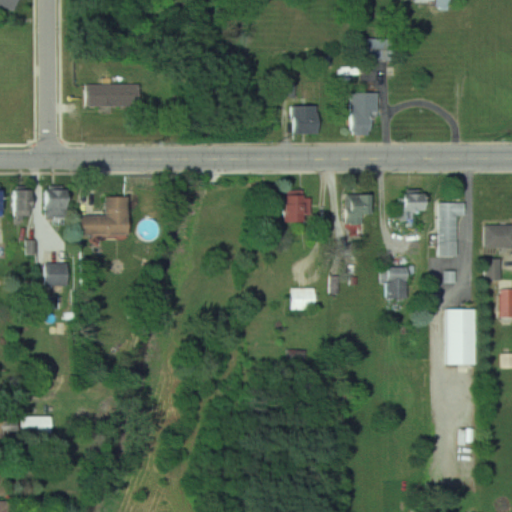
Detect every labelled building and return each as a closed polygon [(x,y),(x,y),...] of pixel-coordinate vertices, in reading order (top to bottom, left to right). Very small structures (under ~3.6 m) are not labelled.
[(387,61),(387,37),(354,37),(354,61),(387,61)] [(83,108),(137,108),(137,84),(83,84),(83,108)] [(376,92),(348,92),(348,135),(368,135),(368,118),(376,118),(376,92)] [(289,134),(316,134),(316,106),(289,106),(289,134)] [(63,187),(41,187),(41,216),(63,216),(63,187)] [(28,189),(10,189),(10,216),(28,216),(28,189)] [(301,190),(280,190),(280,220),(309,220),(309,198),(301,198),(301,190)] [(398,193),(398,219),(413,219),(413,212),(423,212),(423,193),(398,193)] [(360,194),(344,194),(344,224),(360,224),(360,194)] [(123,236),(123,196),(101,196),(101,215),(76,215),(76,235),(123,236)] [(456,215),(464,215),(464,202),(437,202),(437,256),(456,256),(456,215)] [(511,247),(511,223),(481,224),(481,247),(511,247)] [(500,280),(500,259),(483,259),(483,280),(500,280)] [(41,263),(41,286),(64,286),(64,263),(41,263)] [(405,298),(405,266),(382,266),(381,298),(405,298)] [(313,310),(312,287),(288,288),(288,310),(313,310)] [(471,364),(471,308),(442,308),(442,364),(471,364)] [(21,433),(50,433),(50,415),(21,415),(21,433)] [(0,431),(12,431),(12,420),(0,419),(0,431)] [(6,511),(9,511),(9,500),(0,500),(0,511),(6,511)]
